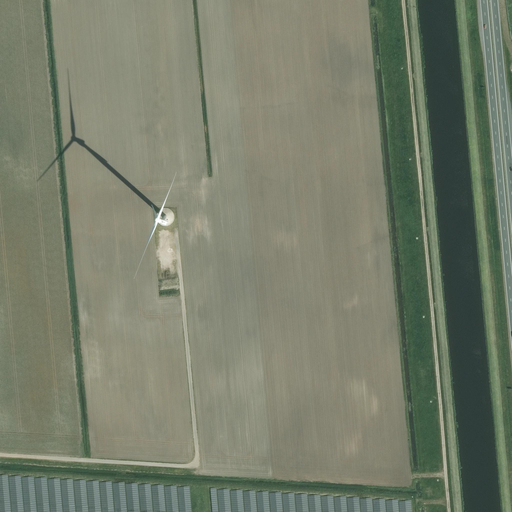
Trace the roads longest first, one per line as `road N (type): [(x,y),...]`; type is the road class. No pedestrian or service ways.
road 1 (track): [(448,511),(404,0)]
road 2 (trunk): [(483,0),(511,314)]
road 3 (trunk): [(511,194),(494,0)]
